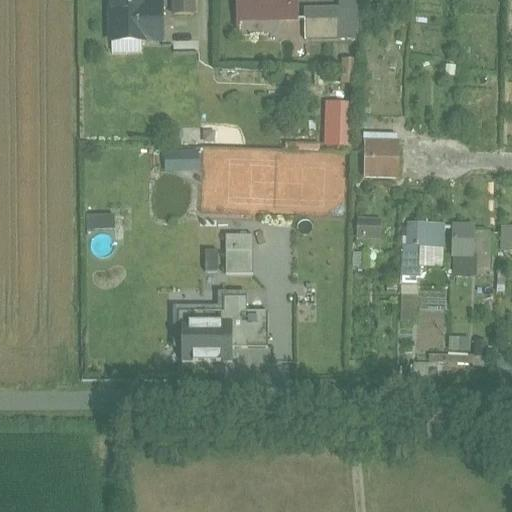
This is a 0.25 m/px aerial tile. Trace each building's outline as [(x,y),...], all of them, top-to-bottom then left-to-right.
[(111,0),(112,37),(141,37),(141,43),(164,42),(163,4),(147,4),(146,0),(111,0)] [(194,0),(174,0),(175,17),(195,16),(194,0)] [(238,0),(239,26),(241,26),(241,23),(297,22),(296,0),(238,0)] [(339,20),(305,21),(306,43),(340,42),(339,20)] [(356,64),(344,63),(344,85),(356,85),(356,64)] [(353,115),(329,114),(328,148),(352,149),(353,115)] [(364,146),(396,147),(397,139),(363,138),(363,146),(364,146)] [(363,183),(397,184),(398,147),(396,147),(364,146),(363,183)] [(196,171),(196,153),(172,153),(172,171),(196,171)] [(358,226),(357,249),(380,249),(380,227),(358,226)] [(444,229),(406,228),(406,251),(444,252),(444,229)] [(473,229),(452,228),(451,261),(472,262),(473,229)] [(511,231),(501,231),(500,254),(511,254),(511,231)] [(246,277),(247,237),(218,237),(218,276),(246,277)] [(199,274),(218,273),(217,253),(198,253),(199,274)] [(220,316),(180,316),(180,351),(265,350),(264,318),(246,318),(246,300),(220,300),(220,316)]
